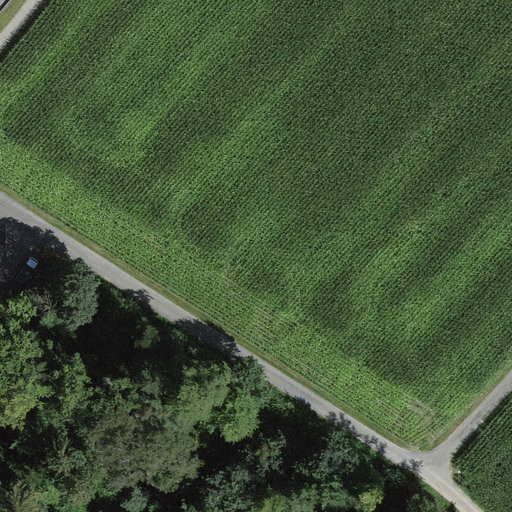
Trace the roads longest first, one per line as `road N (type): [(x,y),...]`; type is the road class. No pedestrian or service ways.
road 1 (track): [(424,471),(0,205)]
road 2 (track): [(511,373),(424,471)]
